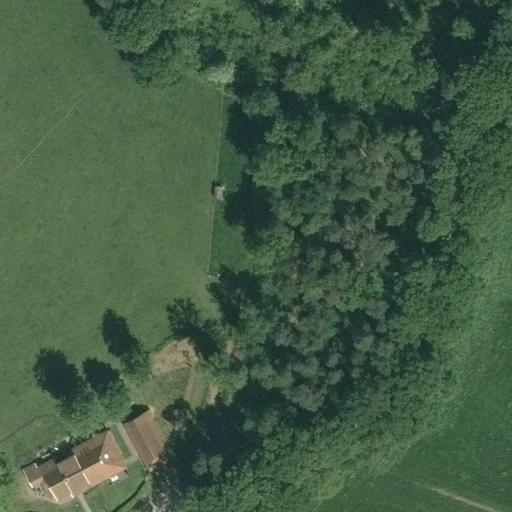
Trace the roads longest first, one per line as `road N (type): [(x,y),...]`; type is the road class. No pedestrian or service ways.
road 1 (track): [(511,90),(480,141),(412,347),(382,400),(345,436),(287,472),(176,511)]
road 2 (track): [(488,123),(427,41),(361,0)]
